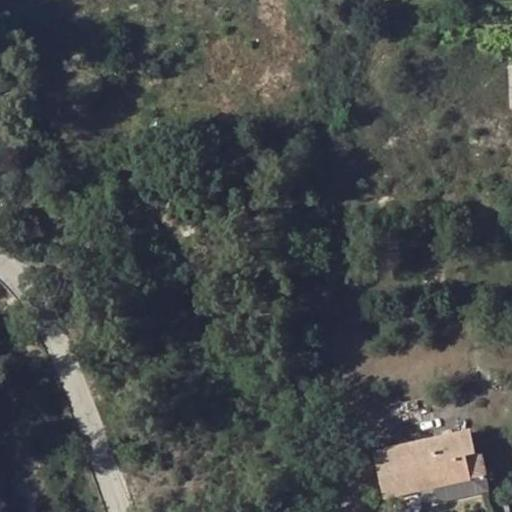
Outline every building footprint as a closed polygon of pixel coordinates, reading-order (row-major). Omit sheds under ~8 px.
[(302,131),(302,123),(293,123),(294,132),(302,131)] [(180,194),(177,170),(156,173),(159,198),(180,194)] [(42,238),(37,217),(12,224),(17,244),(42,238)] [(475,456),(469,432),(373,453),(384,497),(432,487),(469,480),(465,458),(475,456)] [(484,476),(479,454),(475,456),(465,458),(469,480),(484,476)] [(436,501),(487,490),(484,476),(469,480),(432,487),(436,501)]
